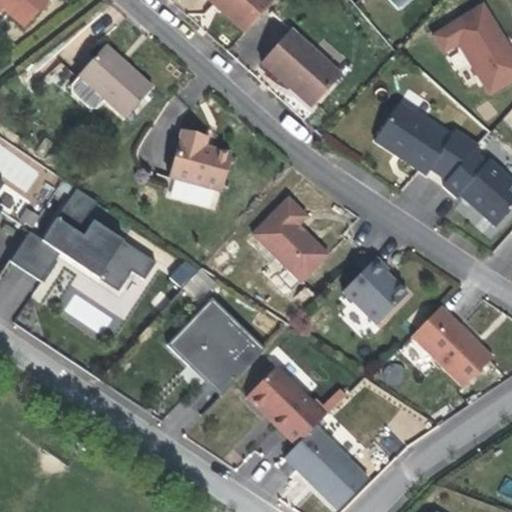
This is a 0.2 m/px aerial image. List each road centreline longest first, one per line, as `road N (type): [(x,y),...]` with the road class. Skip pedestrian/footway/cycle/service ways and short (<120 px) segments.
road 1 (residential): [(147,0),(288,130),(511,289)]
road 2 (tertiary): [(0,329),(273,511)]
road 3 (residential): [(511,403),(442,448),(377,511)]
